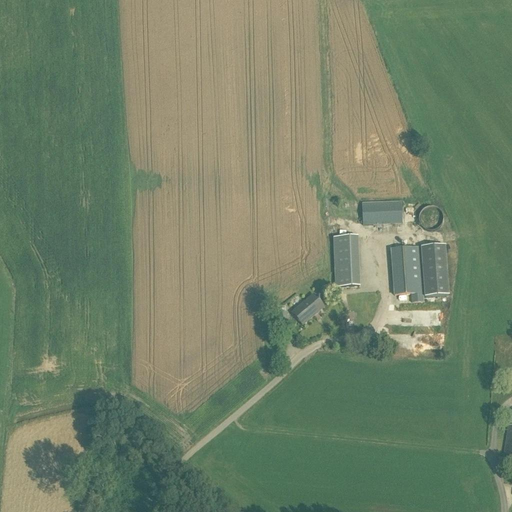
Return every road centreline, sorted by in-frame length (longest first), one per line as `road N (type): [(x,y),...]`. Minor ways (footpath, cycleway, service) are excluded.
road 1 (track): [(232,418),(241,429),(488,457)]
road 2 (unclassified): [(153,511),(170,472),(232,418)]
